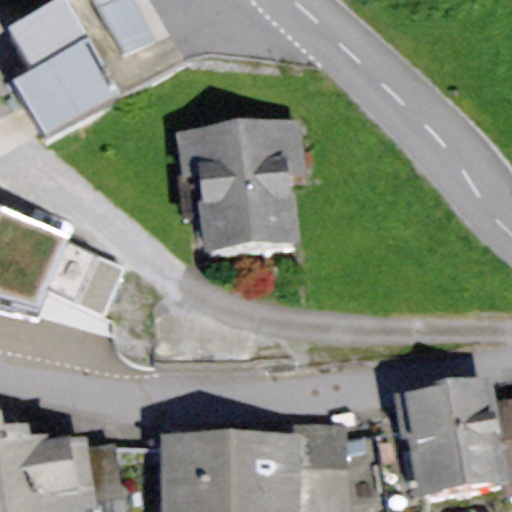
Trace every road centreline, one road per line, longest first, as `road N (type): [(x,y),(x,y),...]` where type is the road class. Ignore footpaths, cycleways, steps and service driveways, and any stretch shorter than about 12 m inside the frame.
road 1 (residential): [(511,359),(286,395),(129,398),(0,379)]
road 2 (residential): [(511,231),(289,0)]
